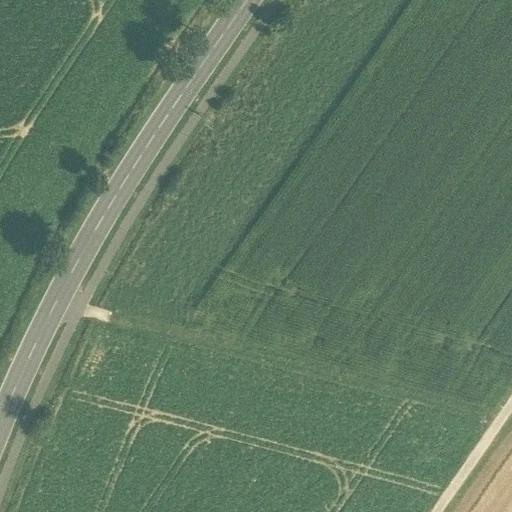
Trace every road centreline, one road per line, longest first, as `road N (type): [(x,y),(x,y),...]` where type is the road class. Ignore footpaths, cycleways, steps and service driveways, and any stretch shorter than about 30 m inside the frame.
road 1 (secondary): [(0,418),(105,206),(246,0)]
road 2 (track): [(52,303),(499,418)]
road 3 (track): [(434,511),(511,400)]
